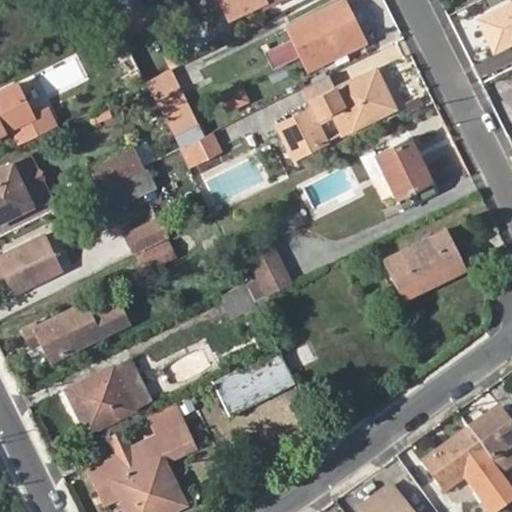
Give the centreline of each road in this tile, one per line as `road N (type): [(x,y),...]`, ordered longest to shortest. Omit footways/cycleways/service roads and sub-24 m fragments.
road 1 (residential): [(511,338),(275,511)]
road 2 (residential): [(412,0),(511,202)]
road 3 (residential): [(0,404),(53,511)]
